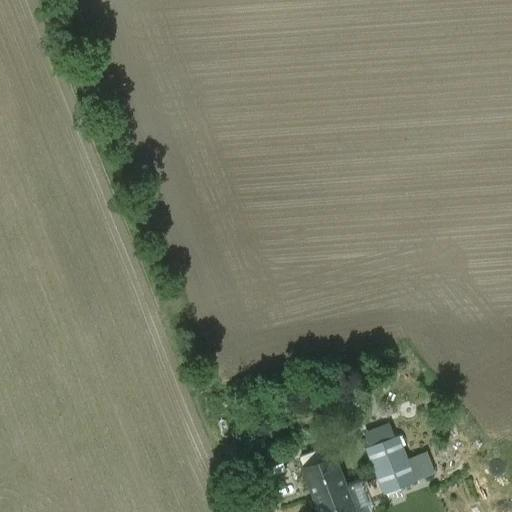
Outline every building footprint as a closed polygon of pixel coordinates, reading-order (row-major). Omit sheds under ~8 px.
[(370,448),(394,438),(389,425),(365,434),(370,448)] [(370,448),(367,449),(384,493),(414,481),(413,480),(406,460),(397,437),(394,438),(370,448)] [(301,458),(305,468),(323,461),(319,451),(301,458)] [(425,453),(406,460),(413,480),(432,472),(425,453)] [(305,468),(304,469),(320,511),(354,511),(333,457),(323,461),(305,468)]
